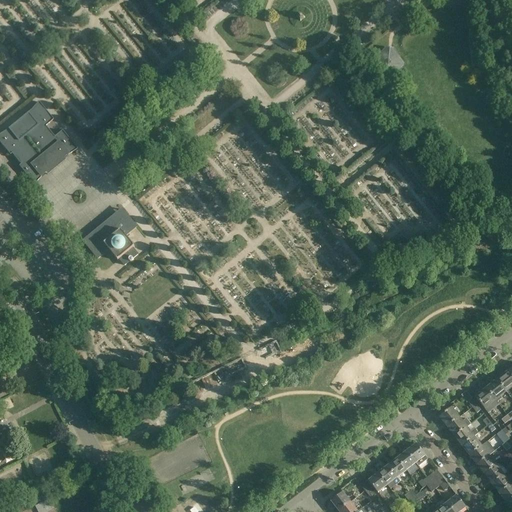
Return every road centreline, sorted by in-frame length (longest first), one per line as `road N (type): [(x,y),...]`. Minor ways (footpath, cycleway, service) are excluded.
road 1 (residential): [(136,511),(105,471),(36,331),(0,278)]
road 2 (residential): [(301,498),(409,412)]
road 3 (residential): [(409,412),(511,331)]
road 4 (residential): [(485,511),(409,412)]
